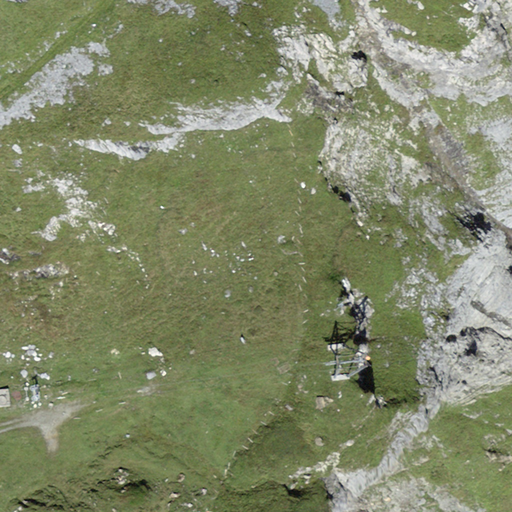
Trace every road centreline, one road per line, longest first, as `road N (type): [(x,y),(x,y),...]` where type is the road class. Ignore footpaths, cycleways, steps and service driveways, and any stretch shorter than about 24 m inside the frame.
road 1 (track): [(267,365),(0,433)]
road 2 (track): [(107,0),(0,95)]
